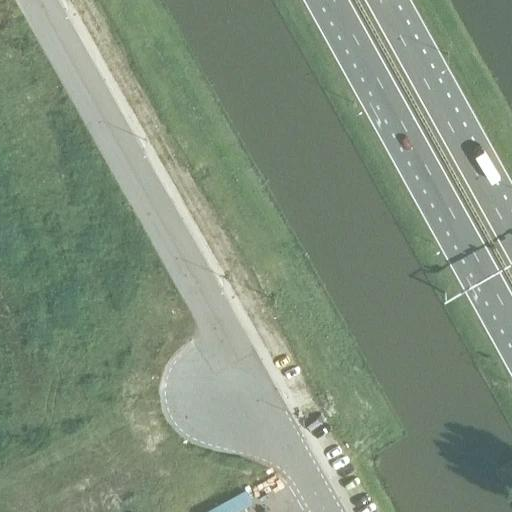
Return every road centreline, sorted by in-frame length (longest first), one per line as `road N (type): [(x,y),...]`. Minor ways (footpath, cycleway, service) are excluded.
road 1 (trunk): [(333,0),(511,321)]
road 2 (trunk): [(511,235),(382,0)]
